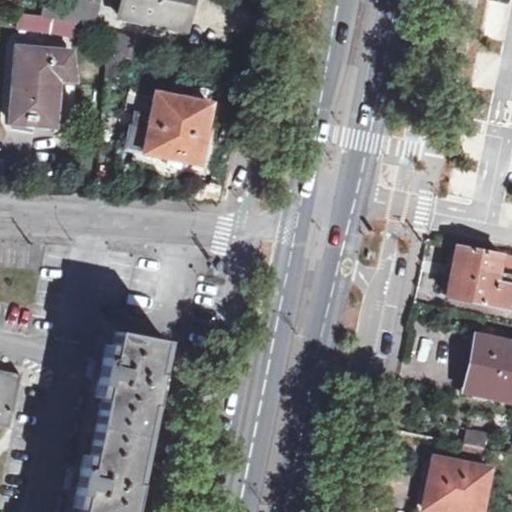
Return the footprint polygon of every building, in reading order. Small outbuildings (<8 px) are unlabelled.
[(98,2),(86,0),(46,0),(43,17),(94,26),(98,2)] [(190,0),(124,0),(122,17),(185,29),(189,6),(190,0)] [(131,35),(110,30),(108,56),(130,58),(131,35)] [(71,51),(15,46),(10,117),(55,121),(60,83),(76,84),(71,51)] [(211,104),(157,92),(146,149),(200,161),(206,132),(211,104)] [(500,258),(459,249),(454,272),(449,297),(504,309),(511,278),(497,274),(500,258)] [(132,511),(167,342),(116,330),(114,347),(108,346),(103,371),(97,396),(103,398),(92,452),(85,452),(79,479),(74,506),(80,508),(79,511),(132,511)] [(511,344),(479,337),(472,367),(466,393),(511,402),(511,344)] [(0,423),(10,425),(22,372),(0,368),(0,423)] [(485,449),(465,444),(462,455),(482,460),(485,449)] [(431,483),(425,508),(445,511),(482,511),(491,471),(436,460),(431,483)]
